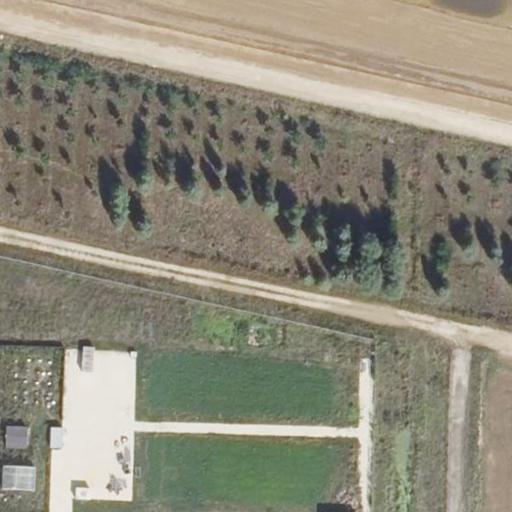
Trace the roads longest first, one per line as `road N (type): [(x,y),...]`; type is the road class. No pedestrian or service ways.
road 1 (track): [(0,233),(511,349)]
road 2 (track): [(0,20),(511,135)]
